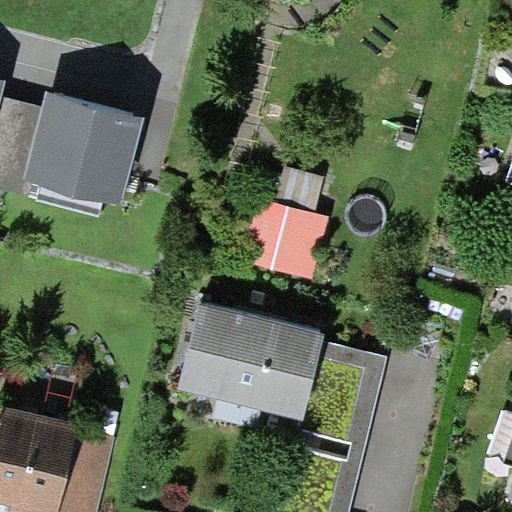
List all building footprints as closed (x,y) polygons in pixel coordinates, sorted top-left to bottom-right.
[(43,97),(28,160),(36,162),(43,164),(37,188),(101,203),(106,182),(121,185),(142,98),(48,75),(43,97)] [(43,97),(0,86),(0,179),(29,187),(36,162),(28,160),(43,97)] [(254,187),(237,251),(311,271),(328,210),(314,206),(325,170),(284,158),(274,193),(254,187)] [(198,286),(177,372),(218,383),(211,409),(258,421),(265,393),(304,403),(317,350),(319,342),(326,316),(198,286)] [(304,403),(298,426),(347,433),(364,361),(317,350),(304,403)] [(81,410),(1,391),(0,394),(0,489),(8,492),(6,499),(23,503),(60,511),(91,511),(111,431),(77,423),(81,410)] [(511,456),(511,473),(508,484),(511,485),(511,428),(503,453),(511,456)] [(295,441),(278,511),(327,511),(342,452),(295,441)] [(0,511),(2,511),(6,499),(8,492),(0,489),(0,511)]
